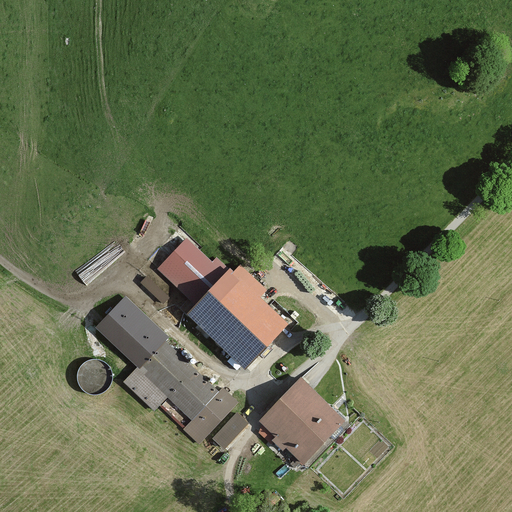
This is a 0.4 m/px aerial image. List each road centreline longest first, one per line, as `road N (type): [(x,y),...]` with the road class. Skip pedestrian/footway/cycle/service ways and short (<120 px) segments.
road 1 (unclassified): [(511,159),(253,421),(253,455),(294,511)]
road 2 (track): [(0,253),(47,292),(90,312),(152,316),(273,399)]
